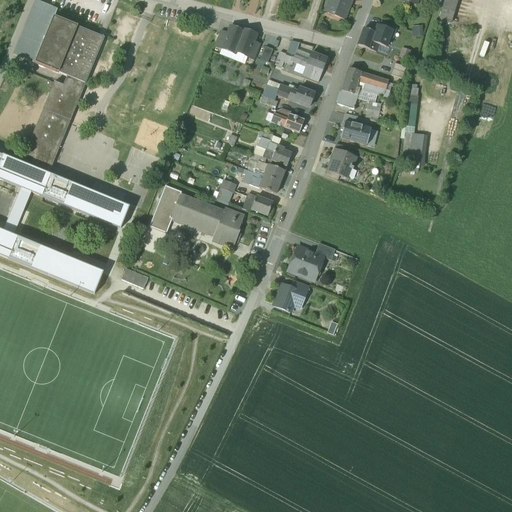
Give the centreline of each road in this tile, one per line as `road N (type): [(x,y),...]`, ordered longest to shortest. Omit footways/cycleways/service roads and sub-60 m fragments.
road 1 (residential): [(350,49),(246,316),(147,511)]
road 2 (residential): [(350,49),(156,0)]
road 3 (track): [(504,0),(478,41),(441,160)]
